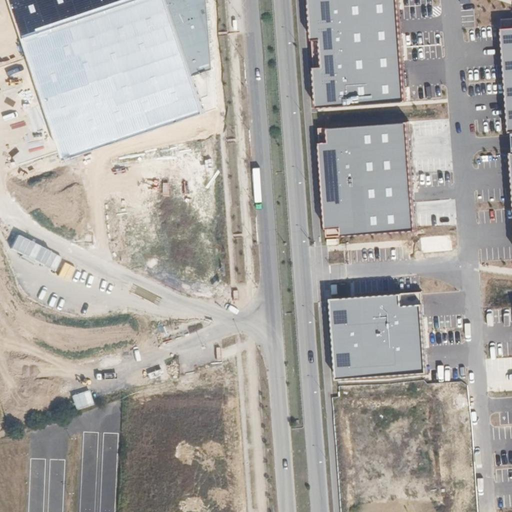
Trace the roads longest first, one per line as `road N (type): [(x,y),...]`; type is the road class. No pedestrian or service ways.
road 1 (secondary): [(316,511),(279,0)]
road 2 (unclassified): [(0,309),(18,361),(49,383),(270,312)]
road 3 (secondary): [(250,0),(270,312)]
road 4 (secondary): [(270,312),(284,511)]
